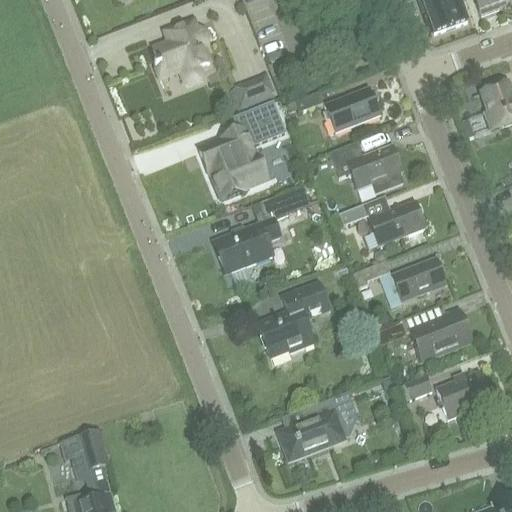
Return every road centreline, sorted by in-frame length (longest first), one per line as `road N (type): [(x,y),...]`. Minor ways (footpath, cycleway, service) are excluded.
road 1 (residential): [(252,511),(51,0)]
road 2 (residential): [(511,321),(415,75)]
road 3 (residential): [(300,511),(511,447)]
